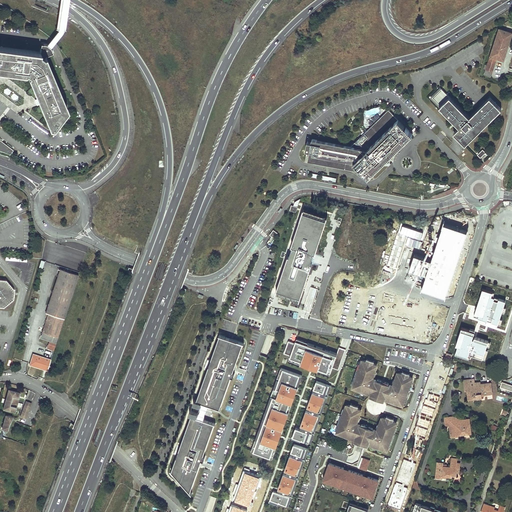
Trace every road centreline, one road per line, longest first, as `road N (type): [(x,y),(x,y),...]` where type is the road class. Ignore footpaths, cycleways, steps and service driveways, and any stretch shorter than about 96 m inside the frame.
road 1 (unclassified): [(93,240),(202,281),(229,268),(294,187),(422,205),(467,194)]
road 2 (trunk): [(188,233),(231,160),(283,108),(333,79),(432,49),(511,1)]
road 3 (trunk): [(79,511),(188,233)]
road 4 (motorway): [(72,0),(132,51),(164,117),(169,176),(151,257)]
road 5 (motorway): [(265,0),(223,67),(151,257)]
road 6 (motorway): [(188,233),(258,65),(321,0)]
road 7 (trunk): [(151,257),(54,511)]
road 8 (motorway): [(51,0),(104,47),(126,123),(115,161),(76,190)]
road 9 (residential): [(177,511),(50,395),(0,376)]
road 10 (motorway): [(494,0),(422,39),(391,26),(385,0)]
